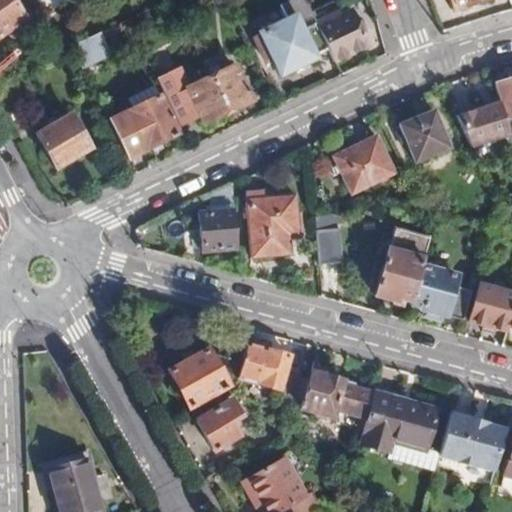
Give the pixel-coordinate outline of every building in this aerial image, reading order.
[(0,0),(0,37),(23,22),(8,0),(0,0)] [(32,0),(42,11),(55,0),(32,0)] [(230,5),(227,0),(207,0),(213,12),(230,5)] [(447,0),(451,12),(469,7),(487,2),(486,0),(447,0)] [(330,51),(337,66),(351,59),(368,51),(350,16),(342,20),(339,15),(317,24),(330,51)] [(330,51),(317,24),(300,32),(293,21),(253,39),(265,65),(272,62),(279,76),(304,63),(330,51)] [(101,37),(74,50),(85,72),(111,60),(101,37)] [(178,74),(158,83),(179,128),(200,119),(204,125),(231,113),(249,106),(233,71),(187,91),(178,74)] [(493,87),(498,102),(504,119),(511,115),(511,80),(510,81),(493,87)] [(12,82),(0,87),(0,109),(21,100),(12,82)] [(132,114),(159,102),(154,91),(127,103),(132,114)] [(110,124),(128,161),(153,150),(176,139),(159,102),(132,114),(110,124)] [(457,118),(472,150),(510,137),(504,119),(498,102),(478,110),(457,118)] [(449,151),(433,114),(416,122),(400,129),(416,166),(449,151)] [(91,154),(71,120),(35,141),(55,175),(91,154)] [(389,175),(374,140),(352,150),(332,159),(348,194),(389,175)] [(262,202),(243,204),(248,261),(268,259),(287,257),(285,244),(299,242),(296,216),(293,216),(290,199),(262,202)] [(229,213),(196,216),(199,253),(232,249),(229,213)] [(334,217),(314,220),(319,267),(340,265),(334,217)] [(398,301),(412,305),(422,270),(424,262),(429,243),(395,234),(389,254),(387,254),(375,299),(385,302),(396,305),(398,301)] [(422,270),(412,305),(426,309),(425,316),(435,319),(440,320),(443,314),(465,319),(472,292),(454,287),(455,277),(422,270)] [(488,329),(506,334),(511,313),(511,289),(504,287),(505,281),(496,278),(494,284),(480,281),(469,325),(488,329)] [(248,334),(232,329),(224,360),(240,364),(245,348),(248,334)] [(240,364),(236,380),(278,394),(274,411),(289,413),(296,385),(281,380),(286,360),(268,354),(245,348),(240,364)] [(227,387),(206,350),(168,372),(188,408),(227,387)] [(371,397),(371,395),(353,391),(354,386),(334,381),(308,375),(300,414),(331,422),(333,415),(334,410),(347,413),(345,418),(345,420),(363,424),(371,397)] [(402,399),(373,391),(371,395),(371,397),(401,405),(402,399)] [(363,424),(356,450),(387,457),(389,447),(424,456),(436,414),(417,409),(401,405),(371,397),(363,424)] [(239,421),(229,404),(193,423),(211,455),(236,441),(228,428),(239,421)] [(448,419),(437,460),(492,475),(504,434),(477,427),(448,419)] [(511,443),(502,478),(511,480),(511,443)] [(274,511),(275,511),(274,511),(316,511),(308,496),(304,498),(282,459),(245,481),(256,501),(260,499),(266,511),(274,511)] [(96,511),(84,461),(45,470),(55,511),(96,511)]
